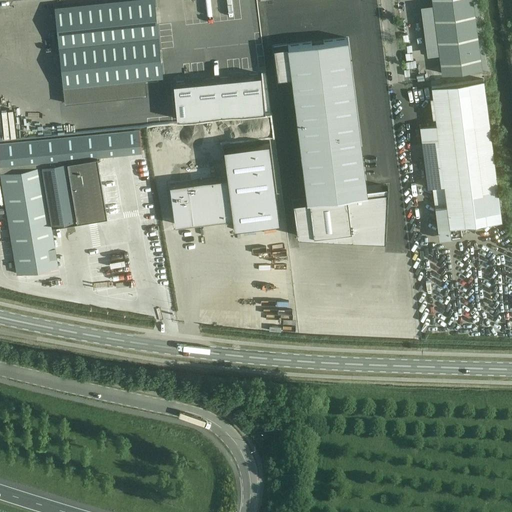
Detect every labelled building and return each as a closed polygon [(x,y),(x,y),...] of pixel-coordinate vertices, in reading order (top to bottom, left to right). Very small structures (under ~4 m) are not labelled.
[(54,8),(48,8),(49,21),(56,20),(56,21),(63,86),(145,77),(162,75),(154,0),(114,0),(54,6),(54,8)] [(347,0),(352,22),(366,20),(362,0),(347,0)] [(431,0),(441,73),(482,68),(472,0),(431,0)] [(288,45),(273,47),(277,77),(291,75),(307,200),(294,202),(298,234),(310,235),(349,231),(350,237),(385,239),(388,185),(366,187),(347,38),(288,45)] [(261,74),(173,82),(176,119),(264,110),(261,74)] [(145,77),(63,86),(64,103),(147,94),(145,77)] [(431,86),(436,123),(421,125),(429,187),(432,186),(439,236),(447,235),(447,237),(462,235),(460,224),(501,219),(483,79),(431,86)] [(136,129),(0,142),(0,171),(17,274),(57,267),(51,225),(87,219),(87,222),(97,220),(97,217),(107,215),(97,160),(97,156),(142,152),(140,131),(139,128),(136,129)] [(227,177),(169,184),(175,224),(232,217),(233,227),(279,221),(269,141),(223,147),(227,177)] [(146,197),(146,190),(135,191),(136,198),(146,197)] [(136,212),(138,227),(147,225),(145,210),(136,212)] [(113,261),(125,259),(124,252),(112,253),(113,261)]
